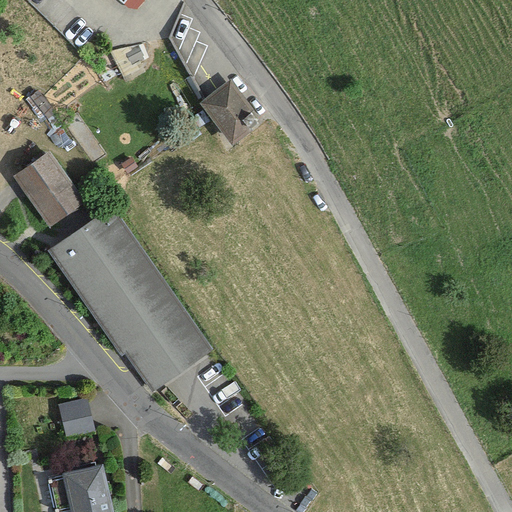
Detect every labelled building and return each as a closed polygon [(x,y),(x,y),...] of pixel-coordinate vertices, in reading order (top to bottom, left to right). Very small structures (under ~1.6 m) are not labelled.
[(261,117),(227,76),(195,102),(229,144),(261,117)] [(54,147),(19,171),(54,222),(89,198),(54,147)] [(213,350),(112,206),(50,249),(155,392),(213,350)] [(96,399),(62,405),(68,436),(102,429),(96,399)] [(113,511),(100,459),(54,471),(64,511),(113,511)]
